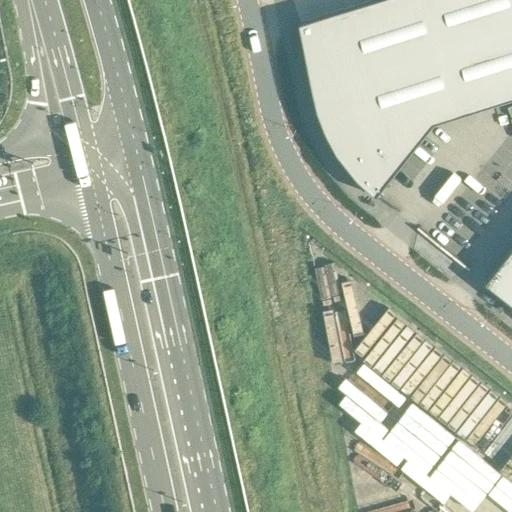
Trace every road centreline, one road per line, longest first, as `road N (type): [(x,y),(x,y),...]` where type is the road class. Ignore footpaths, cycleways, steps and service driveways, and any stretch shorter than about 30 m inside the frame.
road 1 (tertiary): [(511,362),(340,228),(307,192),(275,127),(248,0)]
road 2 (primary): [(217,511),(135,152)]
road 3 (primary): [(92,181),(164,511)]
road 4 (primary): [(135,152),(93,0)]
road 5 (primary): [(43,21),(38,102),(29,130),(9,153)]
road 6 (primary): [(43,21),(80,138)]
